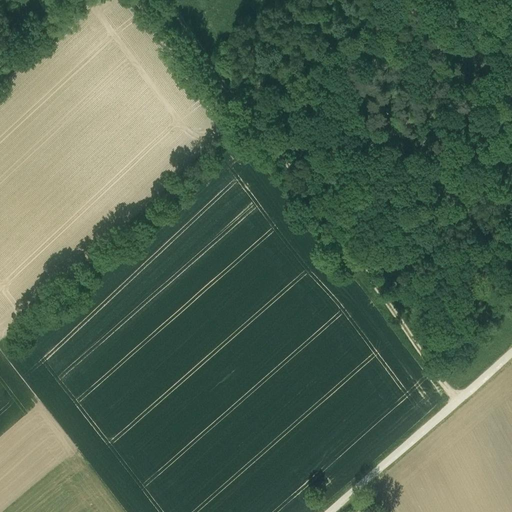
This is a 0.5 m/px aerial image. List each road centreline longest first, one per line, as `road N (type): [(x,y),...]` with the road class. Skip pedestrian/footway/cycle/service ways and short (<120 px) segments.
road 1 (track): [(459,401),(163,0)]
road 2 (track): [(511,354),(331,511)]
